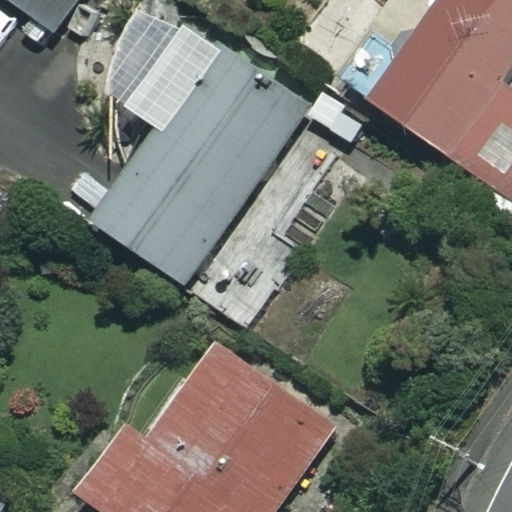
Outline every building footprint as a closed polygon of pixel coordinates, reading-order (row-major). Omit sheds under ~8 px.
[(96,0),(11,0),(67,40),(96,0)] [(511,76),(511,0),(454,0),(381,104),(509,195),(511,190),(511,88),(506,85),(511,76)] [(301,132),(318,107),(228,46),(105,226),(254,328),(300,262),(280,248),(341,159),(301,132)] [(280,511),(342,427),(228,345),(158,442),(140,429),(92,495),(114,511),(280,511)] [(13,511),(21,502),(0,487),(0,511),(13,511)]
